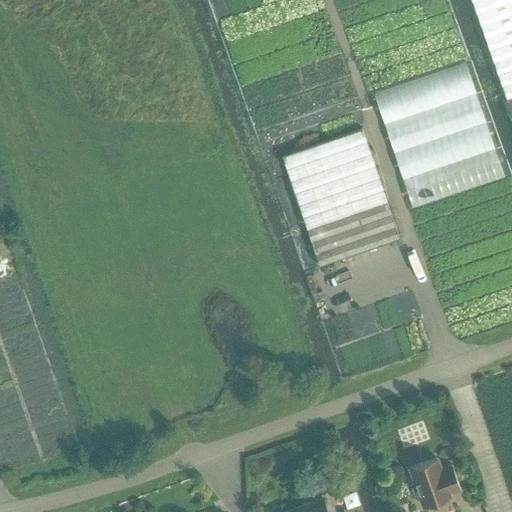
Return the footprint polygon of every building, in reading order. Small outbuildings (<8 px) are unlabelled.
[(511,0),(471,0),(505,97),(511,94),(511,0)] [(317,264),(357,250),(397,237),(361,127),(281,155),(317,264)] [(439,469),(435,457),(409,467),(414,482),(409,483),(413,495),(418,493),(422,506),(449,497),(447,492),(459,488),(451,465),(439,469)] [(355,493),(343,497),(347,509),(358,505),(355,493)] [(281,511),(326,511),(321,497),(281,511)]
